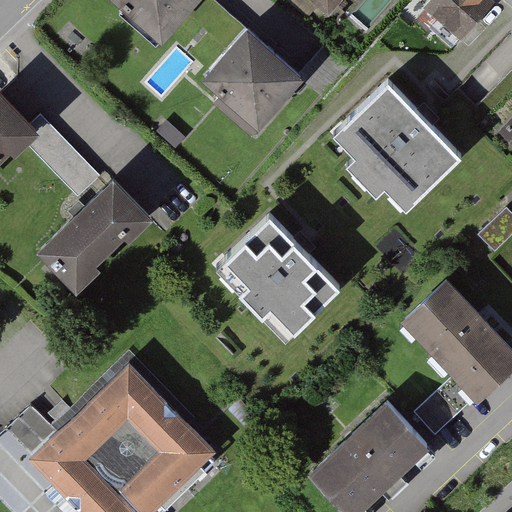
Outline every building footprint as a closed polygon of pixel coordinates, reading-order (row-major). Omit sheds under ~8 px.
[(190,0),(124,0),(161,32),(190,0)] [(347,0),(313,0),(331,17),(347,0)] [(499,4),(494,0),(434,0),(431,4),(470,37),(499,4)] [(306,74),(251,22),(206,70),(261,121),(306,74)] [(392,76),(333,133),(355,155),(345,165),(375,196),(384,187),(407,211),(467,153),(392,76)] [(5,93),(0,97),(0,181),(35,149),(66,182),(87,162),(44,116),(35,124),(5,93)] [(511,120),(500,130),(511,144),(511,120)] [(160,222),(121,180),(45,250),(84,292),(160,222)] [(511,231),(511,212),(504,206),(480,235),(498,249),(511,231)] [(272,209),(215,264),(285,337),(342,283),(272,209)] [(511,359),(511,343),(443,271),(399,312),(476,393),(511,359)] [(166,511),(224,456),(137,366),(36,463),(83,511),(140,511),(93,463),(137,421),(168,453),(130,490),(151,511),(166,511)] [(436,391),(417,411),(437,430),(456,410),(436,391)] [(369,511),(439,448),(395,402),(318,474),(353,511),(369,511)]
